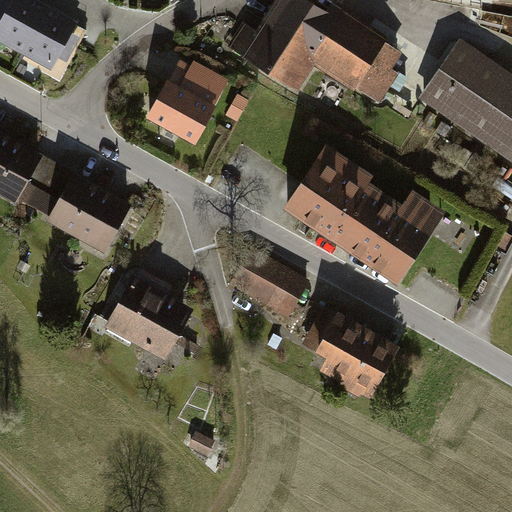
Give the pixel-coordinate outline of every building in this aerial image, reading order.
[(75,25),(30,0),(10,0),(0,18),(0,45),(47,73),(54,61),(64,67),(78,43),(68,37),(75,25)] [(325,10),(307,0),(276,0),(256,34),(241,25),(226,50),(297,93),(313,67),(352,91),(354,88),(382,105),(400,75),(392,71),(402,55),(381,43),(385,37),(329,3),(325,10)] [(511,75),(459,39),(417,101),(511,164),(511,75)] [(163,83),(144,121),(160,129),(154,142),(174,152),(180,140),(197,148),(230,85),(190,64),(177,90),(163,83)] [(55,166),(0,135),(0,201),(12,208),(24,188),(38,196),(55,166)] [(278,208),(395,288),(445,214),(410,190),(398,207),(364,184),(369,176),(322,144),(278,208)] [(128,206),(55,166),(38,196),(52,204),(42,224),(100,256),(128,206)] [(310,281),(249,247),(228,284),(289,319),(310,281)] [(140,268),(104,329),(163,364),(195,312),(169,297),(175,288),(140,268)] [(399,350),(333,313),(311,352),(325,360),(318,372),(335,382),(332,388),(358,403),(361,397),(370,401),(399,350)] [(216,442),(195,431),(187,448),(208,458),(216,442)]
